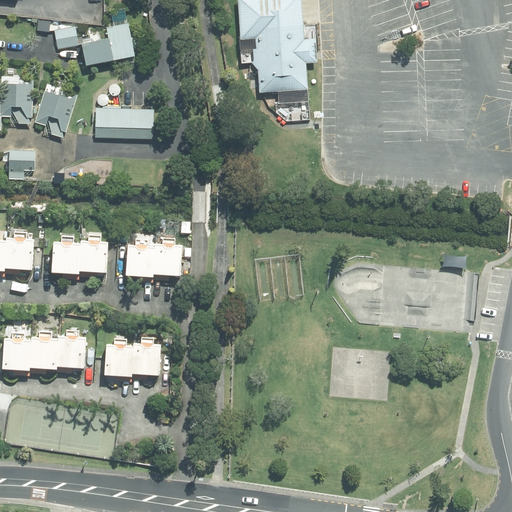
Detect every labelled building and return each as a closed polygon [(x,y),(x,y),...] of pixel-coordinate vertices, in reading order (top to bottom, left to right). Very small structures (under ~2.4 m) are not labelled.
[(246,0),(246,4),(248,4),(248,8),(237,9),(239,37),(244,37),(246,62),(251,61),(257,68),(258,91),(307,87),(305,61),(316,60),(314,37),(303,38),(299,0),(246,0)] [(106,26),(108,36),(80,41),(85,63),(134,54),(127,22),(106,26)] [(54,29),(58,48),(78,44),(74,26),(54,29)] [(2,82),(1,115),(10,116),(10,110),(18,122),(30,122),(28,116),(30,116),(32,81),(29,81),(26,82),(2,82)] [(45,90),(35,121),(45,125),(46,120),(48,120),(51,132),(63,136),(62,130),(65,131),(77,94),(69,97),(45,90)] [(97,104),(99,105),(101,106),(103,106),(105,105),(107,104),(108,102),(109,100),(109,98),(108,96),(107,94),(105,93),(102,93),(100,93),(98,94),(97,96),(96,98),(96,100),(96,102),(97,104)] [(96,140),(153,141),(154,112),(97,110),(96,140)] [(34,150),(9,149),(7,178),(23,179),(23,169),(34,170),(34,150)] [(5,239),(3,266),(29,267),(31,237),(25,237),(25,235),(13,234),(13,236),(6,236),(5,239)] [(98,239),(99,238),(87,237),(87,238),(79,238),(79,241),(78,269),(104,270),(106,240),(98,239)] [(72,241),(72,239),(61,239),(61,240),(51,240),(50,270),(77,271),(78,269),(79,241),(72,241)] [(173,243),(173,240),(161,239),(161,242),(153,242),(153,244),(152,271),(178,273),(180,243),(173,243)] [(146,244),(146,242),(136,242),(136,243),(126,243),(125,273),(152,274),(152,271),(153,244),(146,244)] [(56,337),(55,364),(82,366),(84,336),(76,336),(76,333),(65,332),(65,335),(56,334),(56,337)] [(30,338),(28,365),(55,367),(55,364),(56,337),(49,337),(49,335),(38,334),(38,336),(30,335),(30,338)] [(2,336),(0,366),(28,368),(28,365),(30,338),(22,337),(22,336),(11,335),(11,337),(2,336)] [(151,342),(151,341),(140,340),(140,342),(133,341),(133,344),(131,372),(157,374),(159,343),(151,342)] [(124,343),(124,342),(114,341),(113,343),(104,342),(102,373),(131,375),(131,372),(133,344),(124,343)]
